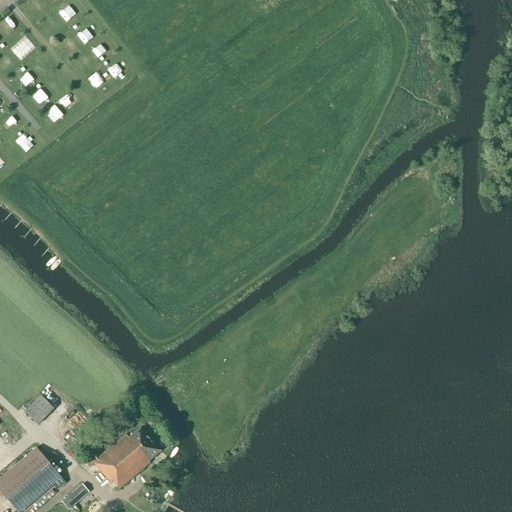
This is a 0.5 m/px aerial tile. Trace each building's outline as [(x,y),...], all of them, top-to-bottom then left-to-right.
[(39,105),(49,98),(43,89),(33,97),(39,105)] [(57,105),(48,112),(56,121),(65,114),(57,105)] [(38,425),(54,409),(41,396),(25,412),(38,425)] [(160,451),(139,428),(128,439),(125,435),(92,463),(94,465),(90,468),(92,470),(95,467),(112,485),(114,483),(120,490),(150,463),(149,462),(160,451)] [(58,491),(66,484),(36,448),(0,479),(0,491),(17,511),(26,511),(35,505),(45,497),(56,487),(58,491)] [(82,485),(62,503),(69,511),(90,494),(82,485)]
